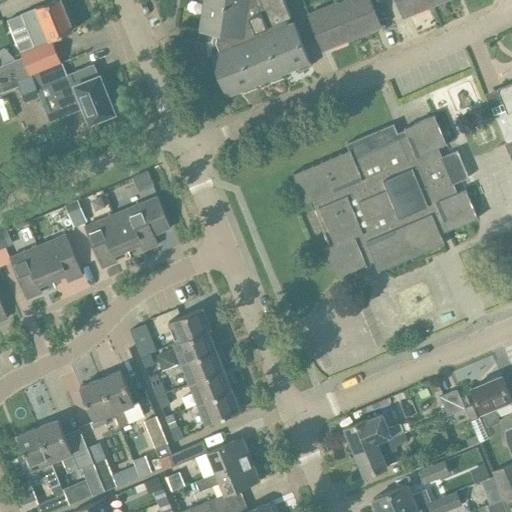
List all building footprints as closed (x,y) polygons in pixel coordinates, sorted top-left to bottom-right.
[(0,66),(0,85),(1,88),(61,63),(52,39),(73,30),(61,0),(54,0),(21,13),(34,46),(18,52),(22,61),(18,63),(17,60),(0,66)] [(204,0),(205,1),(210,1),(208,12),(203,11),(201,29),(180,26),(180,27),(190,28),(188,40),(183,39),(182,43),(182,47),(182,51),(183,55),(184,58),(185,62),(191,77),(192,76),(190,72),(209,65),(210,69),(216,66),(227,95),(245,87),(243,82),(252,79),(254,83),(272,76),(270,71),(280,67),(282,72),(300,65),(298,60),(309,56),(294,21),(289,23),(280,0),(204,0)] [(343,0),(338,2),(353,38),(376,29),(373,21),(378,19),(379,22),(380,21),(371,0),(343,0)] [(433,5),(430,0),(397,0),(402,12),(403,12),(402,9),(407,7),(410,15),(433,5)] [(329,48),(353,38),(338,2),(309,14),(320,43),(326,40),(329,48)] [(61,63),(4,86),(6,91),(20,85),(26,100),(40,94),(38,89),(50,84),(54,94),(61,111),(64,110),(83,102),(91,122),(115,113),(100,75),(99,76),(94,64),(67,74),(63,63),(61,63)] [(511,83),(498,89),(507,111),(496,115),(507,143),(511,141),(511,83)] [(349,150),(293,173),(306,202),(306,203),(317,199),(320,208),(322,207),(332,230),(337,243),(325,248),(337,278),(357,269),(366,265),(375,262),(379,271),(380,271),(383,270),(442,245),(443,244),(445,243),(441,234),(448,231),(451,230),(479,218),(466,188),(457,192),(453,183),(468,177),(457,150),(442,156),(438,148),(448,144),(435,114),(405,127),(408,135),(400,138),(394,123),(346,143),(349,150)] [(148,171),(134,177),(140,192),(155,186),(148,171)] [(158,196),(114,214),(128,250),(141,244),(143,250),(159,244),(155,234),(171,227),(158,196)] [(78,200),(66,205),(74,227),(87,221),(78,200)] [(128,250),(114,214),(98,221),(100,224),(86,229),(102,267),(116,261),(114,255),(128,250)] [(0,233),(0,249),(9,246),(3,232),(0,233)] [(38,246),(53,281),(66,275),(68,281),(84,275),(68,237),(55,242),(53,239),(38,246)] [(40,286),(53,281),(38,246),(23,252),(24,255),(11,260),(27,298),(42,292),(40,286)] [(169,321),(177,341),(208,329),(211,328),(203,308),(169,321)] [(141,355),(156,349),(145,323),(131,329),(141,355)] [(182,363),(217,349),(209,330),(208,329),(177,341),(174,342),(182,363)] [(150,354),(157,352),(156,349),(148,352),(141,355),(146,367),(154,364),(150,354)] [(182,363),(190,383),(225,369),(217,349),(182,363)] [(190,383),(198,403),(233,389),(225,369),(190,383)] [(101,378),(121,428),(146,418),(140,402),(135,404),(121,370),(101,378)] [(511,400),(502,376),(472,388),(482,412),(483,412),(489,425),(500,421),(494,407),(511,400)] [(121,428),(101,378),(80,386),(94,420),(91,421),(94,428),(107,422),(105,416),(114,413),(120,428),(121,428)] [(166,393),(162,382),(154,385),(158,396),(166,393)] [(233,389),(198,403),(206,424),(241,410),(233,389)] [(448,414),(466,407),(461,397),(460,397),(457,389),(441,396),(448,414)] [(166,393),(158,396),(163,408),(171,405),(166,393)] [(473,404),(466,407),(471,420),(471,421),(479,418),(473,404)] [(466,407),(448,414),(448,415),(452,413),(457,424),(469,419),(476,435),(466,440),(469,447),(480,442),(471,421),(471,420),(466,407)] [(368,419),(345,428),(355,452),(404,432),(400,423),(388,428),(382,414),(368,419)] [(156,417),(144,422),(159,458),(168,455),(171,454),(156,417)] [(94,463),(80,430),(66,436),(59,419),(38,427),(52,463),(63,459),(69,473),(82,468),(94,463)] [(179,426),(171,429),(176,440),(184,437),(179,426)] [(52,463),(38,427),(18,435),(37,484),(47,480),(50,488),(61,484),(52,463)] [(404,432),(355,452),(365,476),(383,468),(378,457),(397,450),(395,445),(407,441),(404,432)] [(181,449),(171,454),(168,455),(173,466),(208,452),(216,473),(252,458),(245,442),(240,444),(238,439),(209,451),(204,440),(181,449)] [(146,455),(133,460),(135,465),(140,476),(152,471),(146,455)] [(94,463),(105,491),(140,477),(140,476),(135,465),(112,474),(106,458),(94,463)] [(159,458),(152,461),(156,469),(162,467),(159,458)] [(195,481),(200,491),(220,483),(225,495),(256,482),(253,477),(259,475),(252,458),(216,473),(203,478),(195,481)] [(419,471),(424,483),(450,472),(445,460),(419,471)] [(63,489),(65,493),(70,504),(92,495),(93,495),(105,491),(94,463),(82,468),(86,480),(63,489)] [(511,497),(511,463),(493,471),(505,501),(511,497)] [(159,477),(148,481),(153,493),(153,492),(163,489),(163,488),(159,477)] [(379,511),(403,511),(431,501),(427,489),(412,496),(407,484),(374,498),(379,511)] [(158,504),(168,500),(163,489),(153,492),(158,504)] [(431,501),(403,511),(435,511),(436,511),(435,511),(441,511),(462,503),(458,491),(432,502),(431,501)] [(38,504),(40,511),(52,511),(70,505),(70,504),(65,493),(38,504)] [(91,504),(73,511),(72,511),(110,511),(105,498),(91,504)] [(181,511),(180,511),(212,511),(218,510),(214,498),(181,511)] [(172,511),(168,500),(158,504),(161,511),(172,511)] [(490,506),(492,511),(507,511),(502,500),(490,506)]
